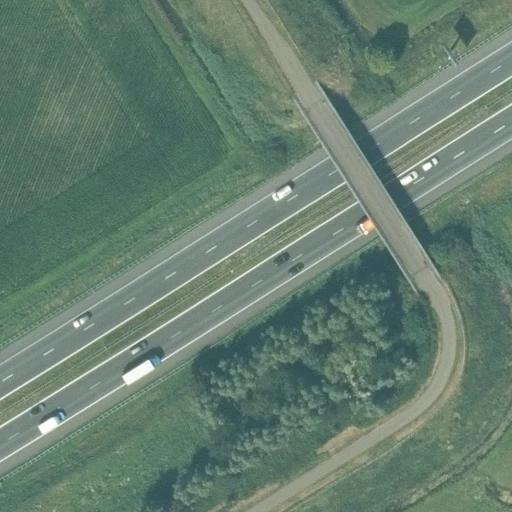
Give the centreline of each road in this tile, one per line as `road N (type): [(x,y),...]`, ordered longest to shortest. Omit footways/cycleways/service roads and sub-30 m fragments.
road 1 (unclassified): [(255,511),(417,409),(442,376),(450,346),(444,311),(248,0)]
road 2 (motorway): [(0,444),(511,121)]
road 3 (motorway): [(511,61),(0,381)]
